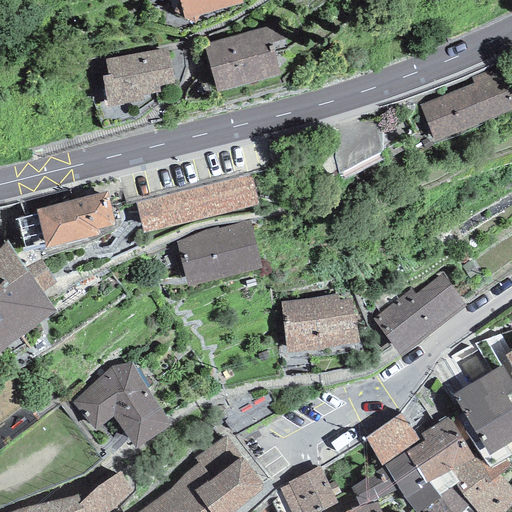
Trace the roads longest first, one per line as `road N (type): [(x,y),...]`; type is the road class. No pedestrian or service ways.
road 1 (secondary): [(0,184),(339,98),(511,31)]
road 2 (residential): [(273,483),(311,436),(372,401),(511,291)]
